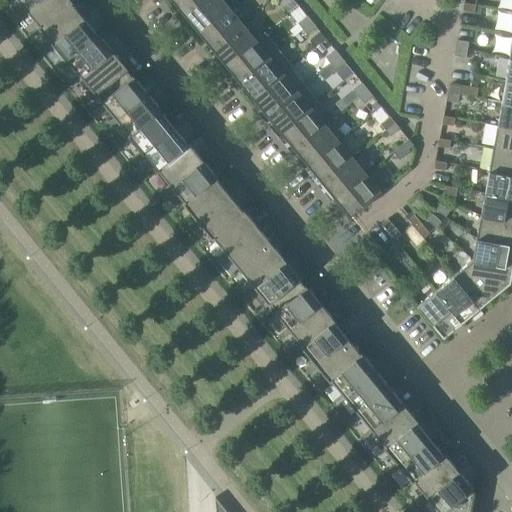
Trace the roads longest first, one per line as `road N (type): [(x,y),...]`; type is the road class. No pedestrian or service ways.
road 1 (residential): [(114,0),(427,384)]
road 2 (residential): [(427,384),(511,487)]
